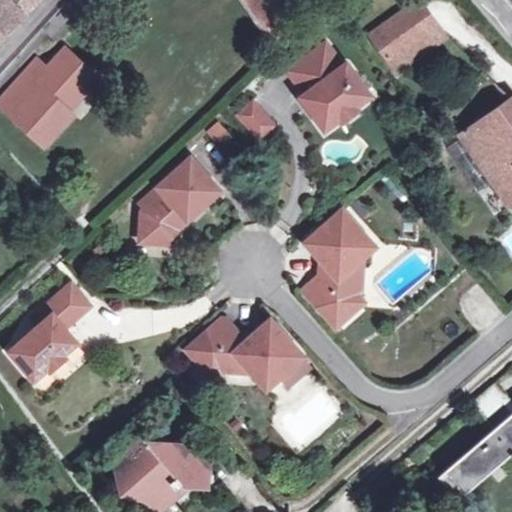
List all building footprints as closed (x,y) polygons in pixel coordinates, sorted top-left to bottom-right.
[(0,0),(0,38),(36,0),(0,0)] [(240,0),(275,47),(290,36),(273,13),(271,14),(261,1),(262,0),(240,0)] [(273,13),(264,0),(262,0),(261,1),(271,14),(273,13)] [(390,65),(440,28),(420,1),(370,38),(390,65)] [(440,28),(390,65),(396,74),(447,38),(440,28)] [(316,107),(312,110),(326,130),(341,119),(348,121),(358,113),(358,106),(373,95),(348,63),(344,66),(326,42),(289,70),(306,93),(316,107)] [(73,96),(79,101),(97,80),(64,49),(45,70),(35,61),(0,102),(0,106),(45,146),(73,115),(69,112),(64,107),(73,96)] [(301,96),(312,110),(316,107),(306,93),(301,96)] [(64,107),(69,112),(79,101),(73,96),(64,107)] [(261,141),(279,124),(252,97),(235,114),(261,141)] [(463,137),(492,177),(511,204),(511,202),(511,99),(461,135),(463,137)] [(223,136),(227,132),(219,123),(209,131),(218,140),(223,136)] [(227,132),(223,136),(231,145),(236,141),(227,132)] [(492,177),(463,137),(449,148),(477,187),(492,177)] [(177,228),(219,192),(191,161),(160,188),(161,190),(144,205),(148,209),(144,212),(143,241),(177,243),(177,228)] [(344,209),(340,213),(371,249),(377,245),(344,209)] [(371,249),(340,213),(309,241),(325,260),(324,273),(305,288),(337,324),(364,299),(358,292),(360,259),(371,249)] [(32,317),(41,326),(11,352),(35,380),(48,369),(53,370),(64,360),(64,354),(77,343),(64,329),(60,324),(66,319),(70,323),(90,306),(70,283),(32,317)] [(277,370),(299,350),(271,320),(252,337),(241,336),(225,317),(190,349),(214,374),(221,368),(253,371),(264,383),(277,370)] [(309,361),(299,350),(277,370),(287,382),(309,361)] [(484,417),(509,397),(496,384),(472,404),(484,417)] [(511,418),(449,473),(452,476),(465,466),(475,478),(508,449),(511,453),(511,418)] [(115,451),(121,458),(126,454),(130,455),(149,441),(140,429),(115,451)] [(209,470),(209,452),(202,444),(171,442),(169,454),(157,454),(149,441),(130,455),(126,454),(121,458),(114,463),(124,476),(123,492),(145,493),(154,494),(159,500),(183,484),(191,484),(198,484),(208,485),(209,470)] [(171,442),(149,441),(157,454),(169,454),(171,442)] [(209,470),(208,485),(219,485),(221,452),(209,452),(209,470)] [(462,489),(475,478),(465,466),(452,476),(462,489)] [(154,494),(145,493),(157,509),(191,484),(183,484),(159,500),(154,494)]
